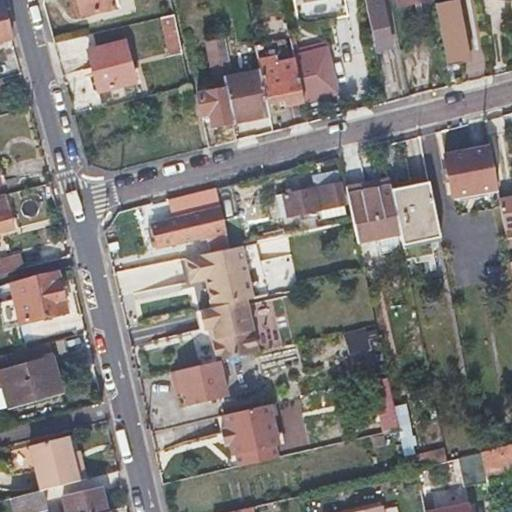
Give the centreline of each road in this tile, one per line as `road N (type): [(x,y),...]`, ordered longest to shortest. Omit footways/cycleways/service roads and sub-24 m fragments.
road 1 (residential): [(77,204),(511,92)]
road 2 (residential): [(77,204),(148,511)]
road 3 (residential): [(20,0),(77,204)]
